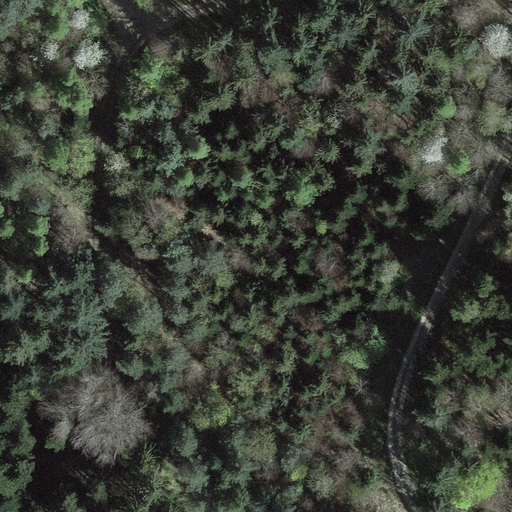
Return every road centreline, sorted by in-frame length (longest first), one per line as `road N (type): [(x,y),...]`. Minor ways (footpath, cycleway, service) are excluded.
road 1 (track): [(511,129),(398,401),(397,464),(421,511)]
road 2 (track): [(121,21),(94,176),(116,336)]
road 3 (track): [(211,511),(161,450),(116,336)]
road 4 (track): [(111,0),(121,21),(218,0)]
